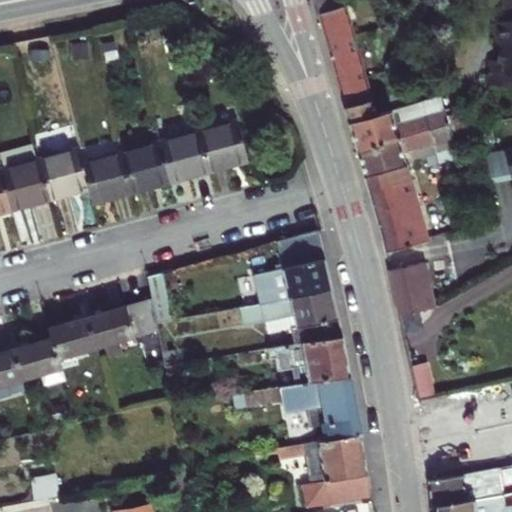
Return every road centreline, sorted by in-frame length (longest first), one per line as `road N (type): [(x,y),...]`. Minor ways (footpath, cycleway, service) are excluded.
road 1 (residential): [(340,186),(0,280)]
road 2 (tertiary): [(407,511),(385,358),(340,186)]
road 3 (unknown): [(374,307),(421,323),(441,319),(511,275)]
